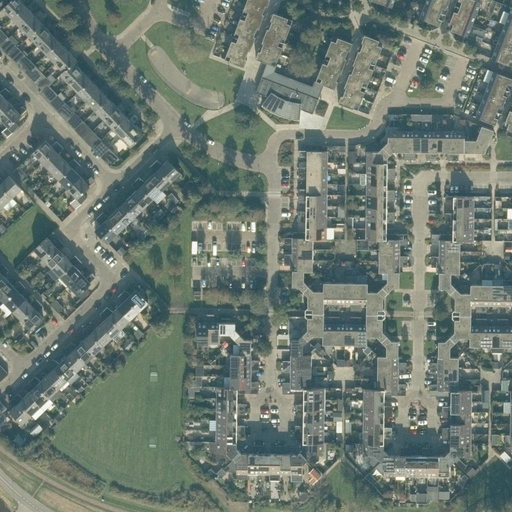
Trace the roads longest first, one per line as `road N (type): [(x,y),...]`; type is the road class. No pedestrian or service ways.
road 1 (residential): [(418,391),(420,187),(434,175),(511,176)]
road 2 (residential): [(112,182),(75,221),(121,272),(21,367),(0,344)]
road 3 (residential): [(271,387),(273,162)]
road 4 (residential): [(273,162),(282,136),(369,132),(383,106),(399,101)]
road 5 (residential): [(271,387),(286,401),(286,435),(254,435),(254,401)]
